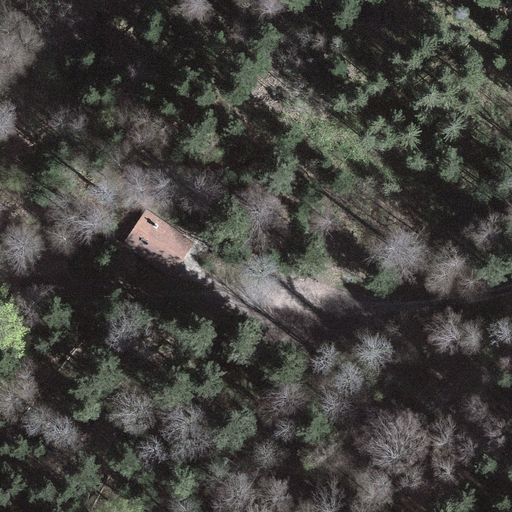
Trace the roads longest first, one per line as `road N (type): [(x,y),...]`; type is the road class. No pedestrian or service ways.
road 1 (track): [(322,310),(143,291),(0,288)]
road 2 (track): [(511,283),(322,310)]
